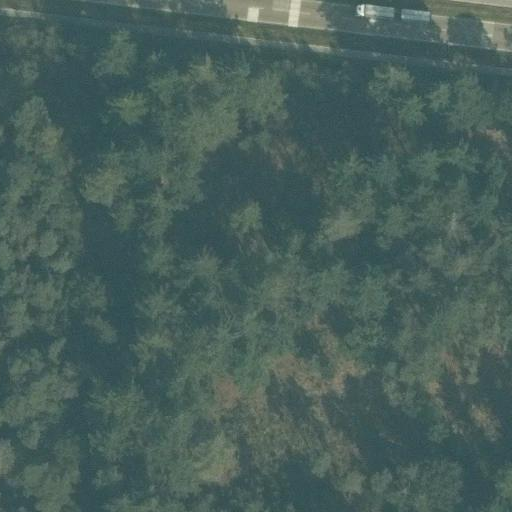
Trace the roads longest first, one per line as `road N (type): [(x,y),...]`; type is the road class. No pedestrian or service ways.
road 1 (track): [(73,32),(90,511)]
road 2 (primary): [(511,45),(120,0)]
